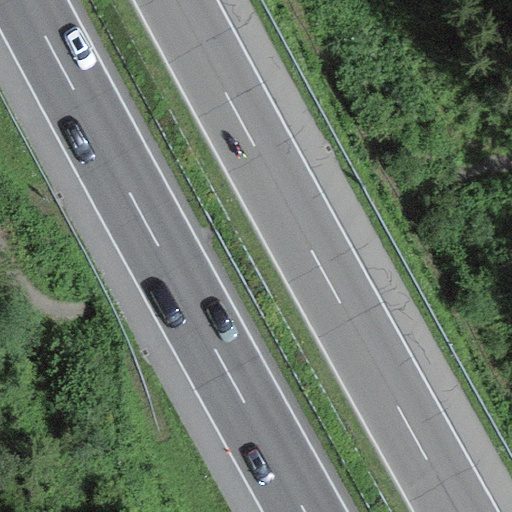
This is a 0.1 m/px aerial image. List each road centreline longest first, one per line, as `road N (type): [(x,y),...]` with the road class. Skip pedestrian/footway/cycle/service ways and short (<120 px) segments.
road 1 (motorway): [(456,511),(176,0)]
road 2 (motorway): [(26,0),(304,511)]
road 3 (track): [(0,247),(23,293),(55,307),(96,308),(400,188),(511,162)]
